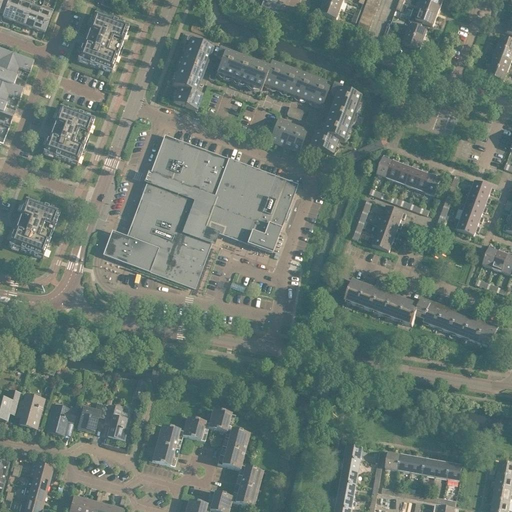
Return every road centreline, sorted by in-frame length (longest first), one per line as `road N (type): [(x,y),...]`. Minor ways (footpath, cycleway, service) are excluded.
road 1 (residential): [(271,344),(281,269),(309,192),(306,175),(131,106)]
road 2 (unclassified): [(511,379),(486,383),(271,344)]
road 3 (unclassified): [(271,344),(99,310),(63,289)]
road 4 (residential): [(453,85),(314,30),(302,13),(304,0)]
road 5 (residential): [(384,142),(480,179),(503,102)]
road 6 (residential): [(511,321),(344,260)]
